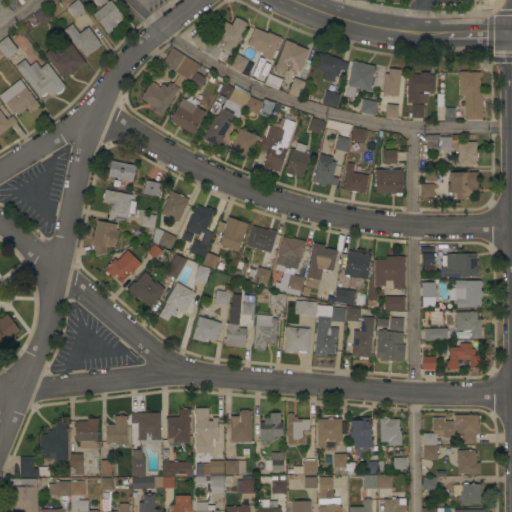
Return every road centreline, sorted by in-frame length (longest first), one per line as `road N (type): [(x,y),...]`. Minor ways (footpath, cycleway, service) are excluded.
road 1 (residential): [(511,394),(180,373),(0,393)]
road 2 (residential): [(511,225),(368,220),(238,183),(92,116)]
road 3 (residential): [(92,116),(48,332),(0,446)]
road 4 (residential): [(196,0),(129,61),(92,116),(0,170)]
road 5 (residential): [(180,373),(0,222)]
road 6 (secondary): [(383,30),(511,35)]
